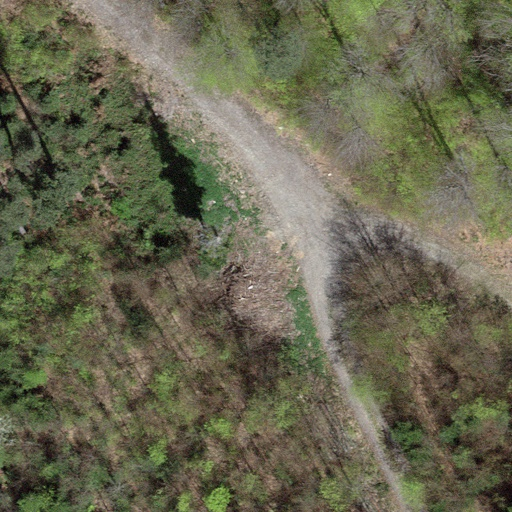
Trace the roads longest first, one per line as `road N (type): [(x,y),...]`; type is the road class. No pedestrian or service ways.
road 1 (track): [(414,511),(355,360),(336,268),(376,232),(458,254),(511,305)]
road 2 (track): [(357,249),(104,0)]
